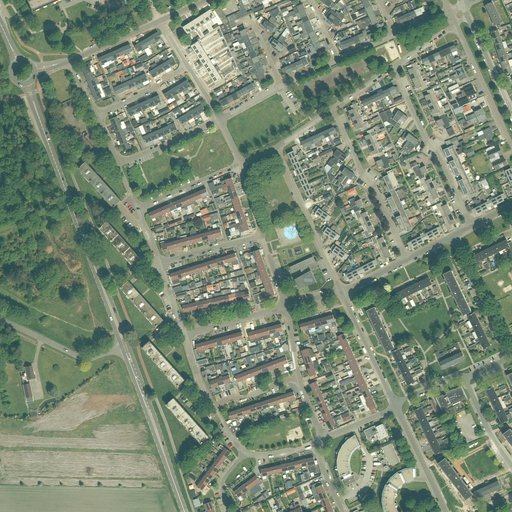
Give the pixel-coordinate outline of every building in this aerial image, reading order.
[(56,0),(64,0),(65,1),(68,0),(29,0),(27,1),(31,11),(56,0)] [(238,6),(240,12),(242,10),(245,9),(245,8),(250,6),(249,2),(247,0),(241,0),(238,1),(240,5),(238,6)] [(412,6),(411,3),(410,2),(407,4),(411,12),(409,13),(411,19),(417,17),(412,6)] [(412,6),(417,17),(422,14),(422,13),(424,12),(422,7),(417,10),(414,2),(411,3),(412,6)] [(494,26),(501,23),(492,2),(485,6),(494,26)] [(295,14),(304,10),(302,4),(293,8),(295,14)] [(364,16),(367,14),(373,12),(371,6),(365,9),(362,10),(358,12),(359,15),(363,13),(364,16)] [(411,19),(409,13),(406,14),(403,6),(400,8),(401,10),(403,14),(406,21),(411,19)] [(267,29),(274,19),(279,12),(278,8),(267,13),(268,13),(270,12),(273,16),(269,20),(269,22),(264,18),(261,22),(263,24),(262,25),(267,29)] [(211,9),(206,12),(211,20),(216,17),(211,9)] [(307,15),(304,10),(295,14),(292,15),(293,18),(297,17),(298,19),(301,18),(307,15)] [(332,23),(339,13),(337,12),(335,13),(332,11),(330,11),(326,16),(328,18),(327,19),(332,23)] [(206,12),(201,15),(206,23),(211,20),(206,12)] [(370,20),(376,17),(373,12),(367,14),(369,17),(361,21),(362,23),(370,20)] [(339,13),(332,23),(337,27),(338,25),(340,27),(343,23),(338,20),(340,17),(341,15),(339,13)] [(406,21),(403,14),(394,17),(397,24),(400,22),(400,24),(406,21)] [(201,15),(197,18),(202,26),(206,23),(201,15)] [(229,23),(226,18),(224,15),(219,18),(224,25),(229,23)] [(309,21),(307,15),(301,18),(302,21),(296,23),(297,26),(309,21)] [(376,17),(370,20),(362,23),(363,26),(364,28),(369,26),(369,25),(370,23),(371,22),(372,25),(378,23),(376,17)] [(197,18),(192,21),(197,29),(202,26),(197,18)] [(274,19),(267,29),(272,33),(273,31),(275,33),(278,29),(273,26),(276,21),(274,19)] [(192,21),(187,24),(192,31),(192,32),(197,29),(192,21)] [(224,25),(220,27),(223,34),(232,30),(237,28),(234,21),(231,22),(229,23),(224,25)] [(312,26),(309,21),(297,26),(298,29),(301,28),(302,30),(306,29),(312,26)] [(187,24),(182,28),(187,34),(187,35),(192,32),(192,31),(187,24)] [(371,30),(366,32),(367,35),(372,33),(372,32),(378,29),(377,25),(370,28),(371,30)] [(302,37),(308,34),(314,32),(312,26),(306,29),(302,30),(303,33),(301,34),(302,37)] [(283,37),(288,31),(287,28),(279,39),(277,42),(272,38),(269,41),(271,43),(270,44),(275,48),(283,37)] [(236,40),(248,35),(245,29),(239,32),(241,35),(238,36),(238,34),(234,36),(236,40)] [(366,39),(365,38),(368,37),(368,36),(367,35),(366,32),(365,30),(362,32),(363,33),(360,35),(358,29),(355,31),(360,42),(366,39)] [(493,39),(500,37),(497,30),(491,33),(493,39)] [(349,46),(347,41),(346,38),(344,33),(343,31),(338,34),(336,37),(341,39),(343,38),(344,42),(338,44),(340,49),(343,47),(344,49),(349,46)] [(152,36),(156,43),(159,42),(158,40),(162,38),(160,36),(160,35),(158,32),(152,36)] [(316,37),(314,32),(308,34),(302,37),(295,40),(296,43),(303,40),(303,39),(309,37),(310,39),(316,37)] [(154,45),(156,43),(152,36),(146,40),(150,46),(153,44),(154,45)] [(355,44),(352,38),(351,36),(346,38),(347,41),(349,46),(355,44)] [(280,52),(281,50),(284,52),(286,49),(288,46),(284,42),(286,39),(283,37),(275,48),(280,52)] [(316,37),(310,39),(308,40),(309,43),(305,45),(306,48),(319,42),(316,37)] [(495,45),(502,43),(500,37),(493,39),(495,45)] [(147,48),(150,46),(146,40),(140,43),(145,50),(147,49),(147,48)] [(198,41),(191,46),(194,51),(201,46),(198,41)] [(309,57),(312,55),(311,52),(321,48),(319,42),(306,48),(305,48),(309,57)] [(142,52),(145,50),(140,43),(134,47),(136,49),(136,50),(138,53),(141,51),(142,52)] [(497,51),(504,49),(502,43),(495,45),(497,51)] [(124,47),(127,55),(130,54),(129,53),(133,51),(132,48),(131,48),(130,45),(124,47)] [(449,48),(452,53),(457,51),(459,57),(463,56),(458,45),(455,47),(455,45),(449,48)] [(201,46),(194,51),(197,56),(204,51),(201,46)] [(124,56),(127,55),(124,47),(117,50),(120,57),(124,55),(124,56)] [(214,56),(216,58),(222,54),(228,51),(226,48),(214,56)] [(446,56),(448,55),(450,61),(454,59),(452,53),(449,48),(444,50),(446,56)] [(499,57),(506,55),(504,49),(497,51),(499,57)] [(117,58),(120,57),(117,50),(111,53),(115,61),(117,59),(117,58)] [(164,57),(171,68),(177,64),(175,61),(173,58),(170,60),(167,55),(169,53),(167,50),(162,53),(164,57)] [(204,51),(197,56),(200,60),(207,56),(204,51)] [(255,51),(249,54),(250,56),(246,58),(247,61),(251,59),(257,56),(255,51)] [(303,67),(300,61),(299,58),(297,53),(296,52),(294,53),(291,55),(292,58),(295,57),(298,62),(295,63),(297,69),(303,67)] [(112,62),(115,61),(111,53),(105,56),(108,62),(111,61),(112,62)] [(440,63),(442,61),(441,58),(438,53),(433,55),(436,61),(438,60),(440,63)] [(290,59),(292,58),(291,55),(288,56),(286,57),(287,61),(292,72),(297,69),(295,63),(293,64),(290,59)] [(428,57),(431,65),(433,70),(435,73),(437,72),(433,62),(436,61),(433,55),(428,57)] [(501,63),(508,61),(506,55),(499,57),(501,63)] [(109,66),(108,62),(105,56),(99,58),(103,68),(109,66)] [(207,56),(200,60),(203,65),(210,60),(207,56)] [(254,64),(260,62),(257,56),(251,59),(247,61),(249,66),(254,64)] [(165,71),(171,68),(164,57),(162,59),(165,63),(161,65),(165,71)] [(303,67),(308,64),(308,63),(311,62),(309,57),(303,60),(301,57),(299,58),(300,61),(303,67)] [(431,65),(428,57),(422,60),(425,66),(427,64),(429,67),(431,66),(431,65)] [(210,60),(203,65),(206,70),(213,65),(210,60)] [(287,74),(292,72),(287,61),(285,61),(286,64),(287,67),(281,69),(283,74),(286,73),(287,74)] [(503,69),(510,67),(508,61),(501,63),(503,69)] [(262,67),(260,62),(254,64),(255,67),(249,70),(250,72),(254,71),(262,67)] [(165,71),(161,65),(158,67),(156,63),(153,65),(159,75),(165,71)] [(409,74),(418,70),(421,68),(419,65),(418,66),(416,63),(414,63),(412,65),(410,65),(412,69),(408,70),(409,74)] [(135,67),(137,72),(144,69),(141,64),(135,67)] [(451,79),(465,73),(462,67),(462,68),(461,64),(453,68),(454,72),(455,71),(456,74),(450,77),(451,79)] [(153,78),(159,75),(153,65),(150,66),(153,70),(150,72),(151,75),(151,76),(152,76),(153,78)] [(213,65),(206,70),(209,74),(216,70),(213,65)] [(85,75),(92,73),(90,69),(92,69),(90,66),(85,68),(83,69),(85,75)] [(264,73),(262,67),(254,71),(258,80),(260,85),(267,81),(265,77),(263,73),(264,73)] [(510,67),(503,69),(505,75),(511,73),(510,67)] [(216,70),(209,74),(212,79),(219,74),(216,70)] [(229,78),(238,74),(236,70),(227,73),(229,78)] [(412,80),(421,76),(418,70),(409,74),(412,80)] [(139,76),(142,83),(149,81),(147,78),(147,77),(146,74),(142,76),(140,71),(137,72),(139,76)] [(88,82),(96,79),(95,78),(97,77),(96,75),(94,76),(93,76),(92,73),(85,75),(88,82)] [(451,79),(448,80),(449,82),(452,81),(459,78),(460,81),(467,78),(465,73),(451,79)] [(219,74),(212,79),(215,84),(223,79),(219,74)] [(245,84),(249,92),(255,89),(254,88),(256,87),(254,83),(249,85),(243,75),(241,77),(243,81),(244,84),(245,84)] [(136,86),(142,83),(139,76),(136,77),(137,78),(133,80),(136,86)] [(415,86),(424,82),(421,76),(412,80),(415,86)] [(136,86),(133,80),(130,81),(128,77),(125,78),(130,89),(136,86)] [(130,89),(125,78),(122,80),(124,84),(121,85),(124,92),(130,89)] [(90,88),(97,85),(95,82),(97,81),(96,79),(88,82),(90,88)] [(181,84),(186,91),(188,89),(188,88),(191,86),(189,84),(189,83),(187,80),(181,84)] [(426,81),(424,82),(415,86),(416,89),(420,87),(422,91),(428,88),(426,85),(428,84),(426,81)] [(124,92),(121,85),(117,87),(115,83),(112,84),(114,87),(117,95),(124,92)] [(183,93),(186,91),(181,84),(176,87),(179,93),(183,91),(183,93)] [(244,95),(249,92),(245,84),(244,84),(242,85),(244,88),(241,90),(244,95)] [(93,94),(101,91),(99,88),(98,89),(97,85),(90,88),(93,94)] [(388,89),(391,95),(392,97),(400,93),(399,91),(397,86),(395,88),(394,86),(388,89)] [(476,93),(472,86),(464,89),(466,92),(457,96),(459,99),(457,100),(460,105),(468,101),(475,98),(474,94),(476,93)] [(179,93),(176,87),(170,91),(174,98),(177,102),(180,100),(177,95),(179,93)] [(244,95),(241,90),(239,91),(237,87),(234,89),(236,93),(239,98),(244,95)] [(236,93),(234,89),(233,88),(230,90),(232,94),(231,95),(234,101),(239,98),(236,93)] [(426,99),(435,96),(437,94),(436,91),(434,92),(433,88),(427,91),(428,94),(424,96),(426,99)] [(383,91),(386,97),(387,96),(389,100),(390,99),(393,105),(393,106),(395,104),(394,101),(392,97),(391,95),(388,89),(383,91)] [(101,91),(93,94),(95,101),(96,101),(98,100),(99,99),(102,98),(101,94),(102,94),(101,91)] [(172,100),(174,98),(170,91),(164,95),(166,97),(165,97),(166,98),(168,101),(171,99),(172,100)] [(383,98),(386,97),(383,91),(382,92),(378,94),(385,109),(387,108),(386,105),(383,98)] [(234,101),(231,95),(228,97),(225,92),(223,93),(229,104),(234,101)] [(223,107),(229,104),(223,93),(219,95),(222,100),(218,103),(220,107),(223,105),(223,107)] [(382,110),(385,109),(378,94),(372,96),(375,102),(378,101),(379,104),(381,108),(382,110)] [(152,98),(156,106),(159,105),(158,104),(162,102),(160,99),(160,98),(159,96),(152,98)] [(429,106),(437,102),(435,96),(426,99),(429,106)] [(153,107),(156,106),(152,98),(146,101),(149,108),(152,106),(153,107)] [(368,109),(371,108),(367,99),(361,101),(364,107),(367,106),(368,109)] [(195,107),(200,114),(206,111),(204,108),(204,107),(202,105),(199,107),(198,106),(195,100),(192,102),(195,107)] [(146,109),(149,108),(146,101),(140,104),(143,112),(146,110),(146,109)] [(350,114),(358,111),(361,109),(360,106),(358,107),(356,103),(356,104),(355,102),(352,103),(353,105),(351,106),(352,109),(348,111),(350,114)] [(431,112),(440,108),(437,102),(429,106),(431,112)] [(141,113),(143,112),(140,104),(134,107),(137,113),(140,112),(141,113)] [(439,116),(444,114),(443,110),(444,110),(443,106),(440,108),(431,112),(433,115),(437,113),(439,116)] [(133,115),(137,113),(134,107),(127,110),(131,117),(134,116),(133,115)] [(194,118),(200,114),(195,107),(193,109),(193,110),(190,112),(194,118)] [(388,119),(386,115),(391,112),(390,109),(385,111),(380,114),(383,123),(387,122),(388,119)] [(468,121),(470,120),(484,114),(481,109),(474,112),(475,114),(466,118),(468,121)] [(180,122),(182,125),(188,121),(184,114),(183,114),(182,112),(182,111),(181,111),(179,112),(181,116),(182,117),(178,119),(180,122)] [(352,121),(361,117),(358,111),(350,114),(352,121)] [(394,127),(403,114),(398,111),(395,116),(390,123),(394,127)] [(188,121),(194,118),(190,112),(187,114),(186,113),(184,114),(188,121)] [(403,114),(394,127),(398,129),(401,125),(400,124),(402,121),(405,123),(408,118),(403,114)] [(437,124),(449,119),(447,116),(446,117),(444,114),(439,116),(440,119),(436,121),(437,124)] [(479,123),(486,119),(484,114),(470,120),(468,121),(469,124),(478,120),(479,123)] [(113,126),(121,123),(120,120),(119,120),(117,117),(114,118),(113,118),(114,118),(111,119),(113,126)] [(355,127),(364,123),(361,117),(352,121),(355,127)] [(168,126),(171,133),(178,130),(174,122),(172,119),(171,119),(170,120),(171,122),(167,124),(168,126)] [(449,119),(437,124),(439,127),(443,126),(444,129),(450,126),(449,123),(450,122),(449,119)] [(364,123),(355,127),(357,130),(361,128),(362,131),(368,129),(366,125),(368,125),(367,121),(364,123)] [(113,126),(116,132),(122,129),(126,128),(123,122),(121,123),(113,126)] [(142,125),(146,134),(142,135),(144,140),(145,141),(146,143),(152,141),(149,133),(145,124),(142,125)] [(165,135),(161,128),(160,124),(157,125),(159,130),(156,131),(159,138),(165,135)] [(165,135),(171,133),(168,126),(165,128),(164,126),(161,128),(165,135)] [(328,130),(332,140),(335,139),(333,134),(339,132),(337,127),(334,129),(333,127),(328,130)] [(126,128),(122,129),(116,132),(118,138),(126,135),(128,134),(126,128)] [(479,139),(492,133),(490,128),(483,131),(484,134),(478,137),(479,139)] [(366,140),(374,136),(377,135),(376,131),(374,132),(373,129),(367,131),(368,135),(364,137),(366,140)] [(332,140),(328,130),(323,132),(325,138),(328,137),(329,139),(332,147),(335,145),(332,140)] [(152,141),(159,138),(156,131),(152,133),(152,132),(149,133),(152,141)] [(322,140),(325,138),(323,132),(317,135),(321,143),(323,142),(322,140)] [(406,147),(414,137),(409,134),(408,135),(405,133),(401,138),(404,141),(405,139),(408,140),(402,148),(404,150),(406,147)] [(492,133),(479,139),(480,141),(486,138),(487,142),(495,138),(492,133)] [(121,145),(127,142),(126,139),(127,138),(126,135),(118,138),(121,145)] [(317,135),(312,137),(314,143),(317,142),(318,145),(319,145),(321,144),(321,143),(317,135)] [(369,146),(377,142),(374,136),(366,140),(369,146)] [(406,147),(411,151),(415,146),(417,148),(420,144),(418,142),(419,141),(414,137),(406,147)] [(307,149),(310,148),(306,140),(301,142),(304,148),(306,147),(307,149)] [(127,142),(121,145),(123,151),(131,148),(130,145),(129,146),(127,142)] [(371,152),(380,148),(377,142),(369,146),(371,152)] [(453,157),(458,155),(453,145),(443,150),(447,157),(452,155),(453,157)] [(497,156),(502,154),(499,147),(495,148),(494,146),(485,150),(487,153),(488,152),(491,159),(497,156)] [(378,157),(384,154),(383,151),(384,150),(383,147),(380,148),(371,152),(373,155),(377,154),(378,157)] [(468,157),(475,154),(472,148),(465,151),(468,157)] [(320,158),(333,153),(331,149),(319,155),(320,158)] [(331,168),(334,164),(342,153),(337,150),(333,155),(335,156),(332,159),(331,159),(327,165),(324,168),(327,174),(328,173),(330,170),(331,168)] [(296,157),(294,151),(288,154),(290,159),(296,157)] [(342,153),(334,164),(337,165),(338,163),(341,165),(343,162),(347,157),(342,153)] [(377,165),(389,160),(387,157),(386,157),(384,154),(378,157),(380,160),(376,162),(377,165)] [(293,165),(298,162),(297,159),(302,157),(301,155),(298,156),(296,157),(290,159),(293,165)] [(452,169),(462,165),(458,155),(453,157),(454,160),(449,162),(452,169)] [(499,160),(497,156),(491,159),(490,159),(492,164),(493,163),(496,170),(507,165),(504,158),(499,160)] [(389,160),(377,165),(379,168),(383,166),(384,169),(390,167),(389,163),(390,163),(389,160)] [(90,182),(98,175),(88,164),(86,162),(78,169),(90,182)] [(415,174),(426,169),(425,166),(421,168),(419,164),(412,168),(409,169),(411,173),(414,172),(415,174)] [(295,170),(298,175),(303,173),(302,170),(307,168),(305,165),(301,167),(295,170)] [(461,176),(466,174),(462,165),(452,169),(455,176),(460,174),(461,176)] [(346,176),(350,171),(345,168),(341,173),(343,174),(341,177),(340,176),(337,180),(339,182),(336,185),(338,187),(340,185),(341,183),(346,176)] [(419,180),(425,177),(424,174),(428,172),(426,169),(415,174),(416,177),(418,177),(419,180)] [(386,184),(396,180),(392,170),(387,172),(388,175),(383,177),(386,184)] [(346,176),(341,183),(344,186),(349,179),(351,180),(355,175),(350,171),(346,176)] [(466,174),(461,176),(463,179),(458,181),(461,188),(471,184),(466,174)] [(90,182),(102,195),(110,188),(103,181),(102,180),(98,175),(90,182)] [(421,187),(423,186),(432,182),(431,179),(427,180),(425,177),(419,180),(421,183),(419,184),(421,187)] [(481,183),(484,188),(488,186),(484,177),(477,181),(479,184),(481,183)] [(223,188),(234,184),(231,178),(225,180),(226,184),(222,185),(223,188)] [(391,194),(396,191),(394,189),(399,187),(396,180),(386,184),(391,194)] [(426,192),(435,188),(432,182),(423,186),(426,192)] [(229,193),(236,191),(234,184),(223,188),(224,191),(228,190),(229,193)] [(471,184),(461,188),(464,195),(469,193),(470,196),(475,193),(471,184)] [(337,194),(344,190),(343,187),(340,185),(335,191),(337,194)] [(121,201),(110,188),(102,195),(113,208),(121,201)] [(202,198),(204,202),(210,199),(206,188),(199,191),(202,198)] [(313,188),(305,191),(308,197),(313,194),(312,191),(314,190),(313,188)] [(429,198),(438,194),(435,188),(426,192),(429,198)] [(199,199),(202,198),(199,191),(193,194),(196,202),(199,200),(199,199)] [(227,201),(238,197),(236,191),(229,193),(231,197),(229,197),(230,198),(225,200),(225,202),(227,201)] [(390,206),(400,201),(396,191),(391,194),(392,196),(387,199),(390,206)] [(504,193),(498,196),(497,194),(495,191),(493,193),(498,203),(504,200),(503,199),(506,198),(504,193)] [(493,206),(498,203),(493,193),(490,194),(492,196),(489,198),(488,197),(487,197),(488,199),(486,200),(487,202),(488,202),(490,206),(492,205),(493,206)] [(197,204),(196,202),(193,194),(187,197),(190,203),(193,202),(194,205),(197,204)] [(438,194),(429,198),(427,199),(426,199),(428,203),(429,202),(431,205),(437,202),(435,199),(439,197),(438,194)] [(186,205),(190,203),(187,197),(180,199),(184,207),(185,210),(188,209),(186,205)] [(234,206),(241,204),(238,197),(227,201),(228,204),(233,203),(234,206)] [(350,208),(362,202),(360,199),(356,201),(355,198),(349,200),(350,204),(349,204),(350,208)] [(181,208),(184,207),(180,199),(174,202),(178,211),(182,209),(181,208)] [(488,202),(487,202),(482,205),(479,199),(477,201),(480,206),(483,211),(488,209),(487,207),(490,206),(488,202)] [(399,213),(404,211),(400,201),(390,206),(393,213),(398,210),(399,213)] [(477,214),(483,211),(480,206),(477,201),(475,202),(477,207),(472,210),(474,214),(477,213),(477,214)] [(175,212),(178,211),(174,202),(168,205),(173,216),(176,215),(175,212)] [(353,210),(355,213),(361,210),(359,207),(363,205),(362,202),(350,208),(352,210),(352,211),(353,210)] [(440,211),(448,207),(447,204),(443,206),(441,202),(436,205),(437,208),(436,209),(437,212),(440,211)] [(235,213),(243,210),(241,204),(234,206),(235,210),(234,210),(235,213)] [(169,217),(173,216),(168,205),(162,207),(164,214),(167,213),(169,217)] [(315,214),(320,217),(324,212),(327,207),(325,206),(321,210),(316,207),(313,211),(316,212),(315,214)] [(161,215),(164,214),(162,207),(155,210),(159,218),(158,218),(160,221),(163,220),(161,215)] [(324,212),(320,217),(325,221),(326,219),(328,221),(331,217),(326,214),(329,209),(327,207),(324,212)] [(443,217),(451,213),(448,207),(440,211),(443,217)] [(157,222),(160,221),(158,218),(159,218),(155,210),(149,213),(152,219),(155,218),(157,222)] [(245,216),(243,210),(235,213),(232,214),(233,217),(234,217),(235,220),(245,216)] [(356,220),(359,219),(368,215),(366,212),(362,214),(361,210),(355,213),(356,216),(355,217),(356,220)] [(399,225),(409,220),(404,211),(399,213),(401,215),(396,218),(399,225)] [(445,223),(454,219),(451,213),(443,217),(445,223)] [(362,225),(370,221),(368,215),(359,219),(362,225)] [(235,224),(236,227),(247,223),(245,216),(235,220),(236,224),(235,224)] [(445,223),(443,225),(441,226),(442,229),(444,228),(446,227),(447,230),(453,228),(451,224),(456,223),(454,219),(445,223)] [(409,220),(399,225),(402,232),(406,230),(407,233),(408,232),(412,229),(411,228),(412,227),(409,220)] [(111,242),(119,234),(109,223),(108,222),(107,221),(99,229),(111,242)] [(365,231),(373,227),(370,221),(362,225),(365,231)] [(213,228),(214,231),(215,237),(222,236),(220,227),(219,223),(216,224),(217,227),(213,228)] [(247,223),(236,227),(234,228),(236,231),(238,229),(240,233),(250,230),(247,223)] [(325,231),(324,233),(329,236),(332,231),(334,229),(335,226),(334,225),(332,227),(330,230),(327,227),(325,226),(322,230),(325,231)] [(429,226),(432,231),(434,237),(440,234),(439,232),(442,231),(440,227),(434,230),(431,225),(429,226)] [(434,237),(432,231),(429,226),(426,227),(429,232),(424,235),(426,239),(428,238),(429,239),(434,237)] [(373,227),(365,231),(362,232),(363,236),(365,235),(366,238),(372,236),(371,232),(375,230),(373,227)] [(209,239),(215,237),(214,231),(212,231),(211,228),(208,229),(209,231),(207,231),(209,239)] [(202,241),(200,234),(197,235),(197,234),(195,230),(193,231),(196,243),(202,241)] [(189,244),(196,243),(193,231),(190,231),(191,235),(191,237),(187,238),(189,244)] [(202,241),(209,239),(207,231),(204,232),(204,233),(200,234),(202,241)] [(333,240),(334,239),(337,240),(340,236),(332,231),(329,236),(333,240)] [(426,239),(424,235),(423,233),(420,234),(421,236),(418,238),(415,233),(413,234),(419,245),(424,242),(423,241),(426,239)] [(123,255),(131,247),(119,234),(111,242),(123,255)] [(413,248),(419,245),(413,234),(410,235),(412,238),(413,241),(408,243),(410,247),(413,246),(413,248)] [(183,246),(180,238),(180,235),(177,236),(178,240),(174,241),(176,248),(183,246)] [(375,244),(384,240),(383,237),(379,239),(377,236),(371,238),(373,242),(371,242),(373,246),(375,244)] [(189,244),(187,238),(184,239),(183,237),(180,238),(183,246),(189,244)] [(507,257),(510,256),(509,253),(510,252),(507,248),(509,247),(511,250),(511,249),(511,243),(511,242),(508,243),(506,239),(500,242),(504,249),(505,249),(507,253),(505,254),(507,257)] [(378,250),(387,246),(384,240),(375,244),(378,250)] [(176,248),(174,241),(171,242),(170,241),(167,242),(169,250),(176,248)] [(163,252),(169,250),(167,242),(164,243),(165,244),(161,245),(162,248),(162,249),(163,252)] [(498,252),(504,249),(500,242),(495,245),(498,252)] [(337,255),(341,250),(344,246),(342,244),(339,249),(334,245),(331,249),(333,250),(332,252),(337,255)] [(493,255),(498,252),(495,245),(489,248),(493,255)] [(341,250),(337,255),(342,259),(343,258),(346,259),(348,255),(343,252),(347,247),(344,246),(341,250)] [(381,257),(390,253),(387,246),(378,250),(381,257)] [(131,247),(123,255),(134,268),(140,262),(142,261),(142,260),(131,247)] [(358,256),(362,253),(356,247),(352,251),(358,256)] [(487,257),(493,255),(489,248),(484,250),(487,257)] [(252,260),(261,256),(259,250),(247,254),(248,257),(250,256),(252,260)] [(482,260),(487,257),(484,250),(479,253),(482,260)] [(231,263),(232,266),(239,264),(236,257),(236,256),(235,253),(228,255),(231,263)] [(390,253),(381,257),(378,258),(380,261),(381,260),(383,264),(389,261),(387,258),(391,256),(390,253)] [(476,263),(482,260),(479,253),(473,256),(475,260),(474,261),(475,263),(476,263)] [(229,267),(230,267),(230,269),(231,269),(232,269),(233,269),(232,266),(231,263),(228,255),(222,257),(224,264),(228,263),(229,267)] [(253,267),(264,263),(261,256),(252,260),(251,260),(252,263),(252,264),(253,267)] [(221,265),(224,264),(222,257),(216,259),(218,267),(221,266),(221,265)] [(310,271),(307,266),(315,263),(313,257),(289,267),(292,273),(300,269),(303,275),(295,280),(296,282),(292,284),(294,287),(298,285),(299,288),(316,282),(311,271),(310,271)] [(364,258),(370,270),(375,267),(375,266),(377,264),(375,260),(370,263),(367,257),(364,258)] [(364,258),(361,260),(364,266),(359,268),(361,272),(364,271),(365,273),(370,270),(364,258)] [(215,268),(218,267),(216,259),(209,261),(211,268),(215,267),(215,268)] [(208,269),(211,268),(209,261),(203,263),(205,271),(208,270),(208,269)] [(202,272),(205,271),(203,263),(196,265),(198,272),(202,271),(202,272)] [(259,272),(266,270),(264,263),(253,267),(254,269),(258,268),(259,272)] [(359,274),(361,272),(359,268),(358,265),(352,268),(350,264),(348,266),(349,267),(351,272),(354,278),(360,275),(359,274)] [(195,273),(198,272),(196,265),(190,267),(192,275),(195,275),(195,273)] [(189,276),(192,275),(190,267),(183,269),(186,276),(189,275),(189,276)] [(354,278),(351,272),(349,267),(347,269),(347,270),(349,274),(343,277),(345,281),(348,279),(349,281),(354,278)] [(182,277),(186,276),(183,269),(177,272),(180,280),(182,279),(182,277)] [(260,279),(268,276),(266,270),(259,272),(260,275),(256,277),(257,280),(260,279)] [(447,282),(449,288),(458,284),(456,279),(454,274),(452,271),(443,275),(446,281),(447,282)] [(179,280),(180,280),(177,272),(170,274),(171,277),(174,285),(180,283),(179,280)] [(264,285),(270,283),(268,276),(260,279),(257,280),(258,282),(262,281),(264,285)] [(423,280),(426,287),(432,284),(429,277),(423,280)] [(421,290),(426,287),(423,280),(417,283),(421,290)] [(132,301),(140,294),(132,285),(129,282),(128,281),(121,288),(132,301)] [(262,293),(273,289),(270,283),(264,285),(265,288),(261,289),(262,292),(262,293)] [(415,292),(421,290),(417,283),(412,285),(415,292)] [(453,296),(456,302),(465,298),(462,292),(460,288),(458,284),(449,288),(452,294),(453,296)] [(410,295),(415,292),(412,285),(407,288),(410,295)] [(250,294),(249,294),(249,291),(246,291),(245,286),(241,287),(242,291),(243,299),(250,298),(250,294)] [(239,293),(235,294),(237,300),(243,299),(242,291),(241,287),(238,287),(239,291),(239,293)] [(408,296),(410,295),(407,288),(401,291),(405,298),(406,297),(408,302),(406,302),(408,305),(411,304),(410,301),(408,296)] [(231,289),(227,290),(230,302),(237,300),(235,294),(232,294),(231,293),(231,289)] [(255,301),(256,301),(258,300),(257,297),(262,295),(264,299),(268,297),(271,296),(272,296),(275,295),(273,289),(262,293),(262,292),(256,294),(253,295),(255,301)] [(226,296),(222,297),(224,303),(230,302),(227,290),(225,290),(226,296)] [(404,298),(405,298),(401,291),(395,293),(398,298),(397,299),(398,300),(399,300),(399,301),(402,299),(404,298)] [(224,303),(222,297),(219,297),(218,293),(214,294),(217,305),(224,303)] [(144,314),(152,307),(142,296),(141,295),(140,294),(132,301),(144,314)] [(201,296),(202,300),(204,308),(210,306),(209,299),(207,300),(206,297),(204,297),(204,294),(201,294),(201,296)] [(213,299),(209,299),(210,306),(217,305),(214,294),(212,294),(213,299)] [(188,300),(191,311),(197,309),(196,302),(192,303),(191,296),(187,296),(188,300)] [(199,302),(196,302),(197,309),(204,308),(202,300),(201,296),(198,296),(199,300),(199,302)] [(466,301),(465,298),(456,302),(459,308),(459,309),(462,315),(467,313),(470,311),(471,311),(468,305),(466,301)] [(184,312),(191,311),(188,300),(185,301),(186,302),(182,303),(183,309),(184,312)] [(152,307),(144,314),(156,327),(162,322),(164,320),(163,320),(152,307)] [(373,325),(382,321),(379,316),(379,314),(375,307),(367,311),(369,316),(369,317),(367,318),(368,320),(370,319),(373,325)] [(472,314),(470,311),(467,313),(469,316),(467,316),(470,322),(477,319),(475,313),(472,314)] [(333,315),(326,317),(328,323),(328,324),(329,328),(329,327),(332,326),(333,327),(336,326),(335,323),(333,315)] [(328,323),(326,317),(319,319),(322,327),(323,330),(326,329),(325,326),(324,325),(328,324),(328,323)] [(319,327),(322,327),(319,319),(313,320),(315,327),(315,330),(319,329),(319,327)] [(473,328),(480,324),(477,319),(470,322),(473,328)] [(311,328),(315,327),(313,320),(306,322),(309,330),(312,329),(311,328)] [(379,338),(388,334),(382,321),(373,325),(375,330),(373,331),(374,334),(377,333),(379,338)] [(310,333),(309,330),(306,322),(300,324),(300,327),(301,328),(302,331),(305,330),(306,334),(310,333)] [(283,331),(282,327),(281,324),(274,326),(277,334),(277,337),(280,336),(279,332),(283,331)] [(476,333),(483,330),(480,324),(473,328),(476,333)] [(277,334),(274,326),(268,327),(270,334),(273,333),(274,334),(275,338),(278,338),(277,337),(277,334)] [(271,338),(270,334),(268,327),(261,329),(264,337),(264,340),(271,338)] [(261,329),(255,331),(257,338),(258,342),(264,340),(264,337),(261,329)] [(478,339),(485,335),(483,330),(476,333),(478,339)] [(251,343),(258,342),(257,338),(255,331),(248,333),(251,343)] [(243,335),(242,332),(235,334),(237,342),(238,346),(242,345),(241,339),(244,339),(243,336),(243,335)] [(339,343),(347,340),(344,333),(338,336),(339,340),(338,340),(339,343)] [(228,335),(230,342),(234,341),(234,342),(237,342),(235,334),(228,335)] [(392,352),(395,350),(394,348),(394,347),(391,341),(391,340),(388,334),(379,338),(382,344),(379,345),(380,347),(383,346),(385,352),(386,351),(391,349),(392,352)] [(227,343),(230,342),(228,335),(222,337),(224,345),(227,344),(227,343)] [(481,345),(488,341),(485,335),(478,339),(481,345)] [(225,349),(224,345),(222,337),(215,339),(217,346),(221,345),(221,346),(222,350),(225,349)] [(214,347),(217,346),(215,339),(209,341),(211,349),(214,348),(214,347)] [(350,346),(347,340),(339,343),(335,345),(337,348),(340,346),(342,345),(343,349),(350,346)] [(154,361),(162,354),(150,341),(142,348),(154,361)] [(208,350),(211,349),(209,341),(202,342),(204,349),(208,348),(208,350)] [(488,341),(481,345),(483,349),(484,349),(484,350),(486,349),(486,348),(490,346),(488,341)] [(201,350),(204,349),(202,342),(196,344),(198,352),(199,356),(202,355),(201,352),(201,350)] [(345,356),(352,352),(350,346),(343,349),(345,352),(343,353),(345,356)] [(275,348),(278,354),(282,365),(288,363),(287,360),(287,359),(286,356),(284,352),(281,353),(279,347),(275,348)] [(303,357),(314,354),(313,351),(309,352),(308,349),(305,350),(304,350),(301,351),(303,357)] [(394,358),(404,353),(404,352),(401,353),(399,349),(395,350),(392,352),(394,358)] [(349,361),(355,358),(352,352),(345,356),(346,358),(347,358),(349,361)] [(456,355),(459,362),(465,359),(461,352),(456,355)] [(397,363),(404,360),(402,356),(405,355),(404,353),(394,358),(397,363)] [(165,374),(173,367),(162,354),(154,361),(165,374)] [(276,368),(282,365),(278,354),(275,355),(275,357),(272,358),(273,361),(276,368)] [(305,364),(312,362),(311,358),(312,358),(316,357),(315,354),(314,354),(303,357),(305,364)] [(458,362),(459,362),(456,355),(450,357),(454,364),(458,362)] [(448,367),(454,364),(450,357),(445,360),(448,367)] [(276,368),(273,361),(269,363),(268,358),(265,359),(266,363),(266,362),(269,370),(276,368)] [(349,361),(350,365),(349,365),(346,367),(347,369),(358,365),(355,358),(349,361)] [(305,364),(308,370),(315,368),(315,367),(319,366),(317,360),(312,362),(305,364)] [(399,369),(407,365),(404,360),(397,363),(399,369)] [(443,369),(448,367),(445,360),(439,362),(443,369)] [(263,373),(260,366),(257,367),(256,366),(255,362),(252,364),(253,365),(254,367),(257,375),(263,373)] [(263,373),(269,370),(266,362),(266,363),(263,364),(264,365),(260,366),(263,373)] [(250,378),(257,375),(254,367),(253,365),(246,367),(248,371),(250,378)] [(354,374),(360,371),(358,365),(347,369),(346,370),(348,372),(351,371),(352,370),(354,374)] [(402,374),(409,371),(407,365),(399,369),(402,374)] [(34,375),(32,366),(24,367),(27,380),(36,379),(35,375),(34,375)] [(173,367),(165,374),(177,387),(183,382),(184,380),(185,380),(173,367)] [(240,370),(241,372),(244,380),(250,378),(248,371),(246,367),(240,370)] [(316,370),(318,369),(318,367),(315,368),(308,370),(310,377),(313,376),(316,375),(315,371),(316,370)] [(236,369),(238,373),(239,374),(235,376),(236,379),(236,380),(236,379),(237,382),(244,380),(241,372),(240,370),(239,368),(236,369)] [(356,380),(363,377),(360,371),(354,374),(355,377),(351,379),(352,382),(356,380)] [(405,380),(412,376),(409,371),(402,374),(405,380)] [(221,373),(221,374),(222,376),(225,384),(231,381),(230,378),(229,375),(228,372),(224,373),(224,372),(221,373)] [(225,384),(222,376),(221,374),(215,376),(216,379),(218,386),(225,384)] [(216,379),(213,380),(212,379),(211,375),(208,376),(209,380),(212,388),(218,386),(216,379)] [(412,376),(405,380),(407,386),(412,383),(412,384),(414,383),(414,382),(412,376)] [(359,386),(366,383),(363,377),(356,380),(352,382),(353,385),(357,383),(358,383),(359,386)] [(312,391),(319,388),(318,384),(319,384),(317,381),(310,384),(312,391)] [(32,399),(32,396),(30,383),(23,385),(25,397),(26,401),(26,402),(33,401),(33,399),(32,399)] [(366,383),(359,386),(358,387),(359,390),(356,392),(357,395),(361,393),(369,389),(366,383)] [(466,399),(461,386),(454,389),(455,389),(446,393),(446,394),(443,395),(443,394),(436,397),(436,398),(437,398),(442,410),(449,407),(448,406),(452,404),(453,405),(460,401),(460,402),(466,399),(467,399),(467,398),(466,399)] [(488,396),(495,393),(493,387),(486,390),(488,396)] [(315,397),(323,394),(322,391),(320,391),(319,388),(312,391),(315,397)] [(365,398),(371,396),(369,389),(361,393),(362,396),(363,395),(365,398)] [(287,394),(289,402),(290,405),(294,404),(293,402),(296,401),(296,400),(295,395),(294,394),(294,395),(293,391),(287,394)] [(491,402),(498,398),(495,393),(488,396),(491,402)] [(286,403),(289,402),(287,394),(280,396),(282,402),(286,401),(286,403)] [(318,403),(324,400),(323,397),(324,396),(323,394),(315,397),(318,403)] [(279,404),(282,402),(280,396),(274,398),(276,406),(279,405),(279,404)] [(366,405),(374,402),(371,396),(365,398),(366,402),(365,402),(366,405)] [(178,418),(186,411),(176,400),(175,399),(174,398),(166,405),(178,418)] [(274,407),(276,406),(274,398),(267,400),(270,407),(273,405),(274,407)] [(493,407),(501,404),(498,398),(491,402),(493,407)] [(266,408),(270,407),(267,400),(261,402),(264,410),(266,409),(266,408)] [(321,409),(328,406),(327,403),(326,404),(324,400),(318,403),(321,409)] [(261,411),(264,410),(261,402),(255,404),(257,411),(260,410),(261,411)] [(377,408),(374,402),(366,405),(368,408),(369,407),(370,411),(373,410),(374,410),(374,409),(377,408)] [(424,413),(429,411),(435,408),(433,405),(427,408),(427,407),(422,409),(421,407),(425,406),(423,402),(417,405),(418,408),(414,410),(417,416),(424,413)] [(253,412),(257,411),(255,404),(248,406),(251,414),(254,413),(253,412)] [(496,413),(503,409),(501,404),(493,407),(496,413)] [(248,415),(251,414),(248,406),(242,408),(244,415),(247,414),(248,415)] [(323,416),(330,413),(328,409),(330,409),(328,406),(321,409),(323,416)] [(240,416),(244,415),(242,408),(235,410),(238,418),(241,417),(240,416)] [(496,413),(499,418),(506,415),(503,409),(496,413)] [(231,420),(238,418),(235,410),(229,412),(230,415),(230,416),(231,420)] [(189,431),(197,424),(186,411),(178,418),(189,431)] [(326,422),(334,418),(332,416),(331,416),(330,413),(323,416),(326,422)] [(427,418),(424,413),(417,416),(419,422),(427,418)] [(506,415),(499,418),(501,424),(506,422),(508,422),(508,420),(506,415)] [(326,422),(329,428),(332,427),(332,426),(338,424),(336,421),(339,420),(337,417),(334,418),(326,422)] [(429,424),(427,418),(419,422),(422,427),(429,424)] [(197,424),(189,431),(201,444),(209,437),(207,435),(197,424)] [(388,436),(382,424),(378,426),(377,424),(364,431),(368,440),(371,438),(370,437),(376,434),(379,440),(382,439),(388,436)] [(432,429),(429,424),(422,427),(425,433),(432,429)] [(511,429),(511,427),(503,433),(511,446),(511,429)] [(427,438),(434,435),(432,429),(425,433),(427,438)] [(351,475),(350,471),(348,467),(348,461),(349,456),(351,452),(355,448),(359,445),(355,435),(354,435),(348,440),(342,446),(339,453),(337,460),(337,468),(340,476),(343,475),(344,479),(342,480),(345,486),(356,481),(354,477),(355,477),(354,474),(351,475)] [(430,444),(437,440),(434,435),(427,438),(430,444)] [(444,444),(447,443),(446,439),(438,443),(437,440),(430,444),(432,449),(440,446),(439,445),(443,443),(444,444)] [(385,454),(394,450),(391,443),(382,448),(385,454)] [(221,454),(227,458),(231,452),(221,445),(219,447),(222,450),(223,451),(221,454)] [(440,446),(432,449),(435,455),(440,453),(442,453),(442,451),(440,446)] [(387,460),(397,456),(394,450),(385,454),(387,460)] [(221,454),(219,457),(218,456),(214,453),(212,456),(216,458),(223,463),(227,458),(221,454)] [(397,456),(387,460),(390,466),(400,462),(397,456)] [(314,457),(307,459),(309,467),(310,473),(313,472),(313,470),(316,469),(315,464),(314,461),(315,461),(314,460),(314,457)] [(438,462),(464,501),(472,495),(446,457),(438,462)] [(219,469),(223,463),(216,458),(214,461),(215,461),(213,464),(219,469)] [(306,467),(309,467),(307,459),(300,460),(302,467),(305,466),(306,467)] [(298,468),(302,467),(300,460),(294,462),(296,470),(299,469),(298,468)] [(293,471),(296,470),(294,462),(287,463),(289,470),(292,469),(293,471)] [(285,471),(289,470),(287,463),(280,465),(282,473),(285,472),(285,471)] [(215,474),(219,469),(213,464),(211,467),(210,467),(208,469),(215,474)] [(279,474),(282,473),(280,465),(274,466),(276,473),(279,472),(279,474)] [(272,474),(276,473),(274,466),(267,468),(269,476),(272,475),(272,474)] [(208,469),(205,467),(203,470),(206,472),(207,472),(205,475),(211,479),(215,474),(208,469)] [(266,477),(269,476),(267,468),(261,470),(261,473),(262,476),(266,476),(266,477)] [(399,511),(398,510),(395,505),(394,500),(395,495),(397,490),(400,486),(403,483),(408,481),(413,480),(414,480),(413,477),(416,477),(416,469),(413,469),(405,470),(398,474),(391,479),(387,485),(384,493),(383,501),(385,509),(386,511),(399,511)] [(207,485),(211,479),(205,475),(203,478),(202,478),(200,480),(207,485)] [(250,479),(255,486),(258,484),(257,483),(260,481),(258,478),(256,475),(250,479)] [(253,488),(255,486),(250,479),(245,484),(249,489),(252,487),(253,488)] [(202,491),(207,485),(200,480),(198,482),(199,483),(197,486),(199,488),(200,489),(202,491)] [(476,496),(500,488),(498,480),(471,489),(473,494),(475,494),(476,496)] [(317,494),(325,491),(322,484),(319,486),(318,486),(317,483),(311,485),(313,489),(316,487),(317,491),(316,491),(317,494)] [(246,491),(249,489),(245,484),(239,488),(244,494),(245,494),(247,492),(246,491)] [(247,497),(245,494),(244,494),(239,488),(234,492),(236,494),(236,495),(238,497),(241,495),(242,496),(245,499),(247,497)] [(321,500),(328,497),(325,491),(317,494),(313,496),(315,498),(318,497),(320,496),(321,500)] [(323,507),(330,503),(328,497),(321,500),(323,503),(321,504),(323,507)] [(207,511),(214,508),(212,501),(204,504),(205,507),(206,507),(207,511)] [(292,505),(294,508),(295,511),(302,511),(302,510),(302,509),(299,504),(296,505),(294,502),(291,503),(292,505)] [(326,511),(327,511),(333,510),(330,503),(323,507),(324,509),(325,509),(326,511)]
